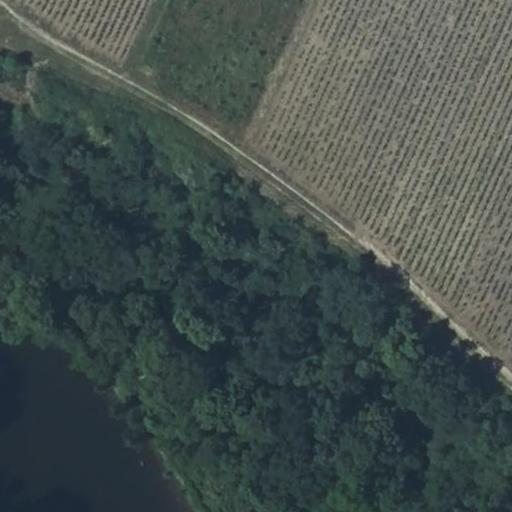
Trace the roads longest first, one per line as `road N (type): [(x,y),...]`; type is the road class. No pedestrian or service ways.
road 1 (track): [(511,382),(311,203),(209,125),(42,37),(0,4)]
road 2 (track): [(292,511),(0,219)]
